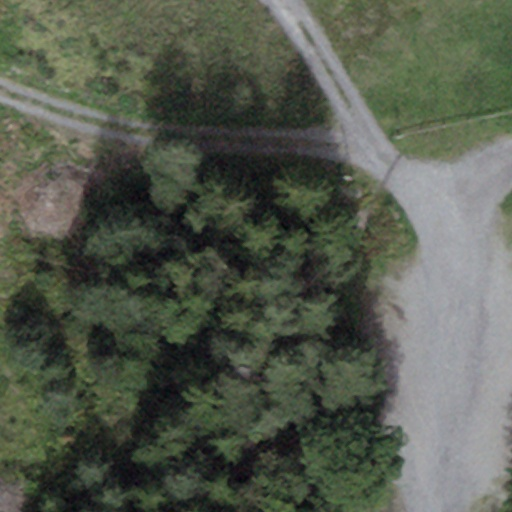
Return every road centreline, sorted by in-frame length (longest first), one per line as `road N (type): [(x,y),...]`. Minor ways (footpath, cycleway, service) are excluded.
road 1 (track): [(421,511),(437,279),(312,75),(286,0)]
road 2 (track): [(363,158),(122,122),(0,84)]
road 3 (track): [(437,279),(465,199),(481,174),(511,157)]
